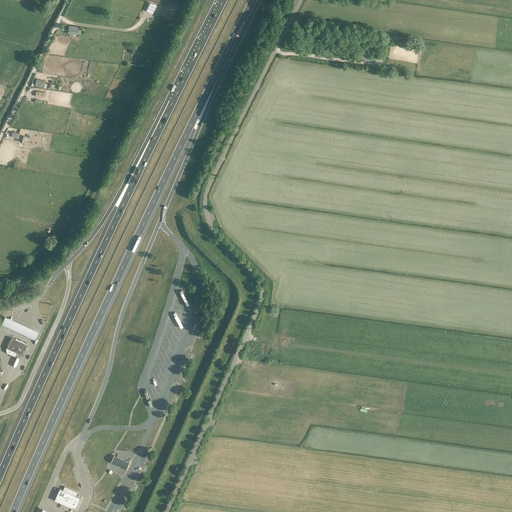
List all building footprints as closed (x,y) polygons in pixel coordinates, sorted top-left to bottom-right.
[(157,6),(150,2),(146,10),(152,14),(157,6)] [(68,33),(78,34),(79,27),(69,26),(68,33)] [(360,46),(359,59),(371,61),(372,48),(360,46)] [(46,81),(37,78),(35,85),(46,88),(47,84),(45,83),(46,81)] [(5,317),(2,324),(35,339),(38,332),(5,317)] [(19,353),(21,354),(26,342),(25,342),(12,336),(6,348),(19,353)] [(123,460),(114,456),(111,463),(120,467),(126,470),(129,463),(123,460)] [(76,508),(81,498),(76,496),(77,492),(65,487),(63,490),(60,489),(55,498),(60,500),(59,502),(65,505),(72,508),(73,507),(76,508)]
